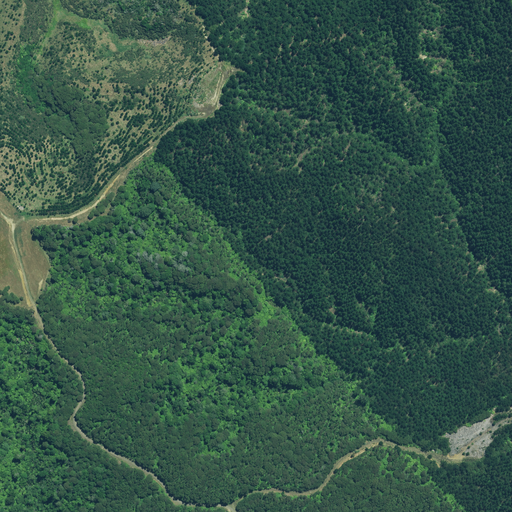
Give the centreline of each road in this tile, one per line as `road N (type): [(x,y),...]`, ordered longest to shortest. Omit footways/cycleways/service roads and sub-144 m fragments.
road 1 (track): [(0,215),(20,284),(80,378),(69,418),(132,451),(182,493),(232,511)]
road 2 (track): [(231,509),(247,496),(323,486),(347,456),(382,443),(452,456)]
